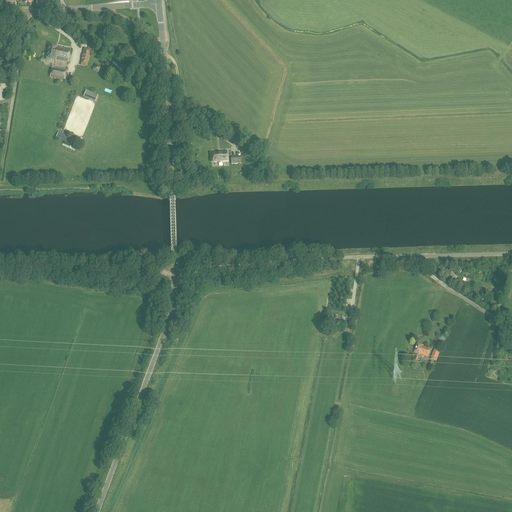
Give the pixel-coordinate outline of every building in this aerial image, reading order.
[(54,59),(68,62),(70,50),(56,47),(57,45),(49,44),(46,59),(53,60),(54,59)] [(110,68),(117,72),(122,71),(124,66),(113,61),(110,68)] [(50,77),(64,80),(66,70),(52,67),(50,77)] [(95,101),(98,95),(86,90),(84,96),(95,101)] [(56,137),(71,144),(73,139),(58,132),(56,137)] [(212,152),(213,162),(228,161),(227,151),(212,152)] [(443,274),(449,277),(452,271),(446,269),(443,274)] [(419,354),(427,357),(431,348),(425,346),(417,343),(414,353),(419,355),(419,354)] [(430,359),(436,362),(440,351),(434,348),(430,359)]
